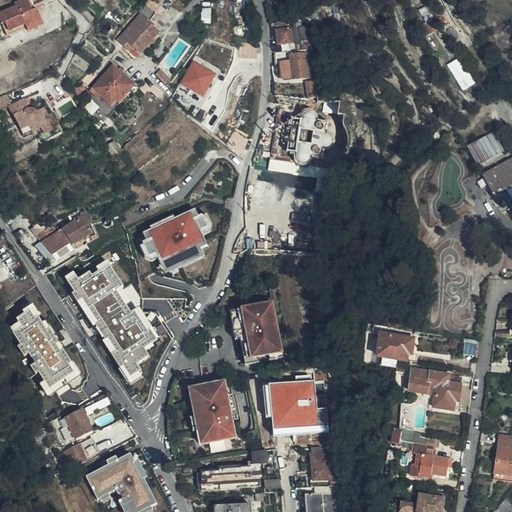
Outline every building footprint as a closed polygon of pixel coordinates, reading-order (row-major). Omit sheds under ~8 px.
[(0,23),(1,25),(2,24),(5,23),(9,31),(25,23),(27,27),(28,30),(43,22),(37,8),(32,10),(26,0),(22,0),(16,3),(17,5),(0,13),(0,23)] [(159,10),(166,0),(150,0),(149,2),(159,10)] [(166,0),(159,10),(158,12),(175,24),(186,8),(178,2),(179,0),(166,0)] [(385,0),(388,9),(401,5),(399,0),(385,0)] [(120,41),(130,50),(133,47),(141,54),(159,35),(151,28),(153,25),(142,16),(120,41)] [(290,20),(277,21),(278,29),(291,28),(290,20)] [(5,23),(2,24),(7,36),(27,27),(25,23),(9,31),(5,23)] [(296,45),(310,44),(308,24),(295,26),(296,45)] [(278,29),(279,44),(294,42),(293,28),(291,28),(278,29)] [(242,41),(240,54),(257,57),(259,43),(242,41)] [(277,44),(277,52),(295,50),(294,42),(279,44),(277,44)] [(133,47),(130,50),(127,53),(135,60),(141,54),(133,47)] [(308,76),(305,52),(291,53),(294,78),(308,76)] [(448,64),(463,90),(476,83),(461,57),(448,64)] [(203,96),(214,75),(194,64),(182,85),(203,96)] [(136,87),(113,65),(90,90),(110,108),(122,96),(125,98),(126,98),(136,87)] [(171,81),(161,71),(155,77),(165,87),(171,81)] [(307,80),(310,97),(311,97),(315,96),(314,89),(317,89),(316,79),(307,80)] [(28,99),(23,101),(27,108),(31,105),(28,99)] [(7,100),(0,103),(0,112),(11,107),(7,100)] [(23,101),(8,110),(25,139),(41,130),(53,123),(49,116),(45,109),(36,114),(35,114),(35,113),(34,112),(33,112),(33,111),(32,111),(31,111),(31,110),(30,110),(30,111),(29,111),(30,110),(29,110),(28,111),(27,108),(23,101)] [(280,155),(325,163),(332,118),(288,111),(280,155)] [(55,113),(49,116),(53,123),(41,130),(45,136),(63,126),(55,113)] [(503,152),(492,133),(466,149),(475,167),(503,152)] [(244,160),(247,151),(236,143),(231,149),(244,160)] [(500,191),(511,184),(511,159),(480,176),(490,194),(499,189),(500,191)] [(204,202),(193,209),(199,220),(200,223),(212,216),(204,202)] [(143,253),(199,220),(193,209),(183,214),(136,241),(143,253)] [(86,215),(66,227),(61,230),(54,234),(62,248),(72,242),(73,243),(95,230),(86,215)] [(200,223),(199,220),(143,253),(146,259),(159,256),(180,251),(207,235),(200,223)] [(121,260),(133,257),(126,228),(124,224),(112,227),(121,260)] [(54,234),(61,230),(58,226),(51,227),(52,235),(54,234)] [(51,253),(62,248),(54,234),(52,235),(44,240),(51,253)] [(211,235),(209,245),(206,267),(220,269),(227,237),(211,235)] [(65,253),(62,248),(51,253),(44,240),(37,244),(49,263),(57,258),(65,253)] [(75,247),(73,243),(72,242),(62,248),(65,253),(75,247)] [(142,298),(188,301),(191,296),(185,257),(160,261),(136,265),(142,298)] [(66,264),(66,263),(56,268),(64,281),(66,280),(76,297),(83,294),(85,299),(104,288),(93,268),(90,269),(88,268),(73,276),(66,264)] [(56,268),(51,271),(59,284),(64,281),(56,268)] [(78,303),(85,299),(83,294),(76,297),(78,303)] [(187,311),(188,301),(142,298),(142,299),(142,307),(187,311)] [(26,302),(0,318),(0,324),(25,364),(37,356),(32,346),(48,335),(26,302)] [(231,308),(221,302),(215,312),(225,318),(231,308)] [(247,309),(234,312),(240,340),(244,361),(245,367),(282,360),(281,353),(272,304),(247,309)] [(240,340),(234,312),(229,313),(235,341),(240,340)] [(57,347),(48,335),(32,346),(37,356),(25,364),(39,359),(57,347)] [(375,359),(399,363),(404,363),(405,356),(409,356),(412,341),(378,337),(375,359)] [(476,342),(463,341),(461,356),(474,358),(476,342)] [(407,393),(425,396),(427,388),(435,389),(434,397),(432,409),(451,411),(452,406),(457,406),(460,379),(436,375),(411,371),(407,393)] [(326,380),(269,384),(273,436),(329,432),(326,380)] [(224,383),(194,389),(196,403),(191,404),(194,419),(197,432),(202,431),(205,446),(235,440),(230,412),(227,397),(224,383)] [(427,388),(425,396),(434,397),(435,389),(427,388)] [(93,430),(83,408),(66,417),(62,419),(73,443),(77,441),(76,437),(93,430)] [(399,432),(390,430),(388,445),(398,447),(398,444),(397,444),(399,432)] [(419,435),(399,432),(397,444),(398,444),(410,446),(411,446),(411,455),(414,456),(412,467),(409,466),(408,478),(416,479),(416,480),(427,482),(428,476),(444,478),(445,468),(449,469),(449,461),(432,458),(431,458),(431,452),(431,451),(431,447),(423,446),(424,440),(418,439),(419,435)] [(65,450),(73,467),(87,460),(86,457),(98,450),(92,437),(65,450)] [(511,439),(497,438),(492,474),(511,476),(511,439)] [(434,441),(424,440),(423,446),(431,447),(431,451),(431,452),(431,458),(432,458),(434,441)] [(252,455),(251,455),(252,460),(253,467),(271,464),(270,457),(266,458),(265,453),(263,453),(252,455)] [(218,466),(252,460),(251,455),(244,456),(217,460),(218,466)] [(300,463),(301,471),(311,471),(311,479),(336,478),(336,455),(311,456),(311,462),(300,463)] [(201,471),(201,474),(203,491),(261,487),(260,480),(263,479),(262,473),(260,473),(260,467),(201,471)] [(511,482),(511,476),(492,474),(491,481),(511,483),(511,482)] [(139,511),(133,495),(132,495),(117,501),(114,494),(129,489),(124,475),(108,479),(110,483),(103,486),(100,481),(92,485),(96,494),(102,511),(139,511)] [(334,511),(333,494),(306,496),(306,511),(334,511)] [(415,508),(414,511),(440,511),(442,500),(430,498),(417,497),(415,508)] [(511,511),(511,508),(504,502),(494,511),(511,511)]
